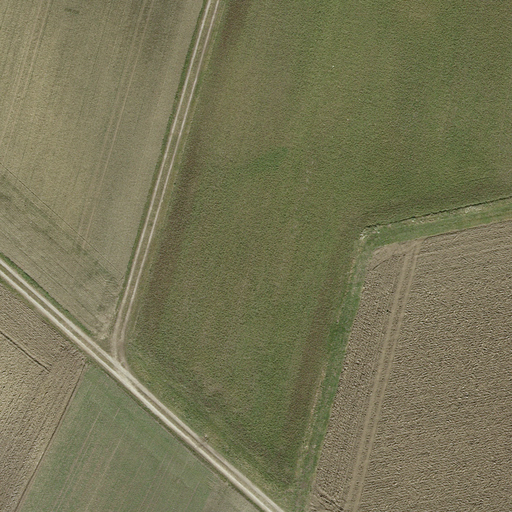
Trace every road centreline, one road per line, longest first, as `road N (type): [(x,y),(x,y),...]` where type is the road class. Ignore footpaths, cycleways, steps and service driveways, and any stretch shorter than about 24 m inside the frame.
road 1 (track): [(115,364),(219,0)]
road 2 (track): [(0,261),(280,511)]
